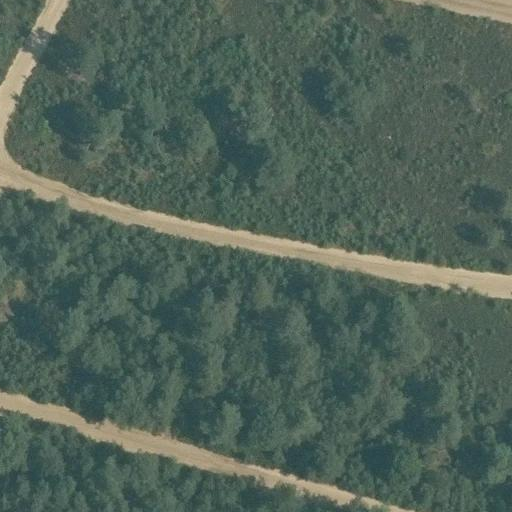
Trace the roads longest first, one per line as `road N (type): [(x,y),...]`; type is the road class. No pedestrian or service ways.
road 1 (track): [(511,283),(224,242),(0,177)]
road 2 (track): [(409,511),(0,398)]
road 3 (track): [(0,114),(60,0)]
